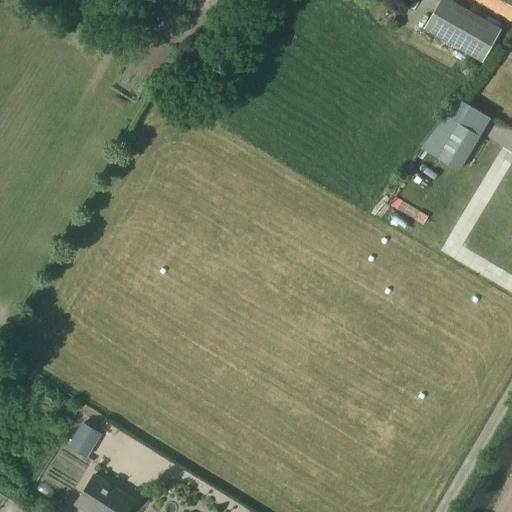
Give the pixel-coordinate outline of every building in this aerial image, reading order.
[(219,9),(223,0),(211,0),(209,4),(219,9)] [(444,0),(442,0),(424,32),(482,64),(500,32),(444,0)] [(511,0),(471,0),(511,23),(511,0)] [(491,241),(511,252),(511,240),(496,231),(491,241)] [(99,434),(81,423),(67,447),(85,458),(99,434)] [(94,478),(75,507),(84,511),(127,511),(133,502),(94,478)]
